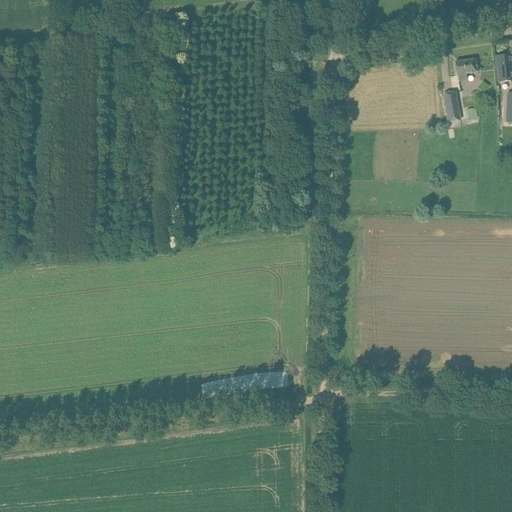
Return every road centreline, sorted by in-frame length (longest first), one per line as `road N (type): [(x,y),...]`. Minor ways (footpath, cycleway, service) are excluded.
road 1 (track): [(322,392),(332,55)]
road 2 (track): [(322,401),(0,445)]
road 3 (track): [(322,392),(511,390)]
road 4 (residential): [(332,55),(511,28)]
